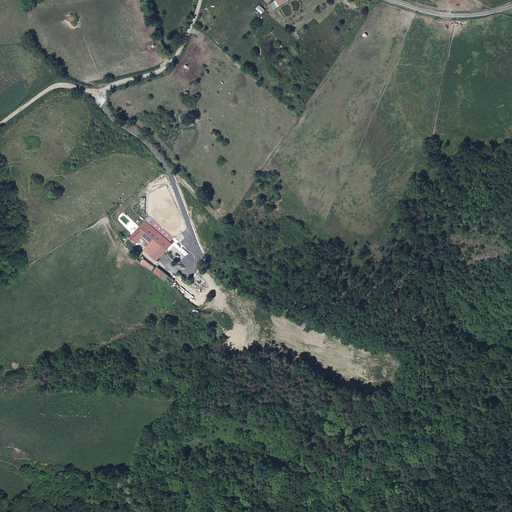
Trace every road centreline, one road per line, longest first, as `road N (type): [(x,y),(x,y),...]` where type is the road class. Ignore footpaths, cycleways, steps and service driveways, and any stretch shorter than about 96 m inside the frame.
road 1 (unclassified): [(174,252),(191,264),(195,257),(168,170),(116,120),(103,94),(169,64),(200,0)]
road 2 (unclassified): [(511,4),(457,16),(392,0)]
